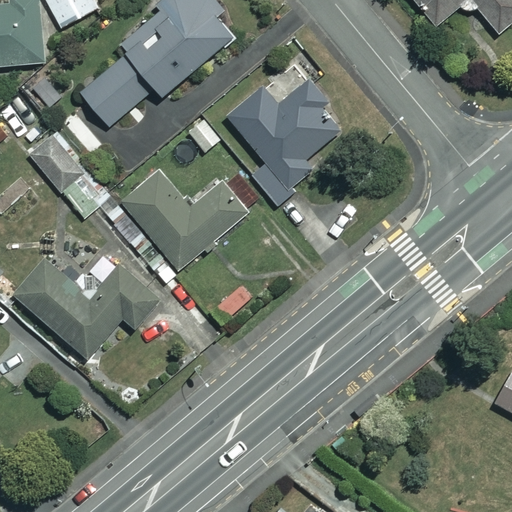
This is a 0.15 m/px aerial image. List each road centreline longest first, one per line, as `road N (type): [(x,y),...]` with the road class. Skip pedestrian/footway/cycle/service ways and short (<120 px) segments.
road 1 (secondary): [(501,204),(134,511)]
road 2 (residential): [(331,0),(501,204)]
